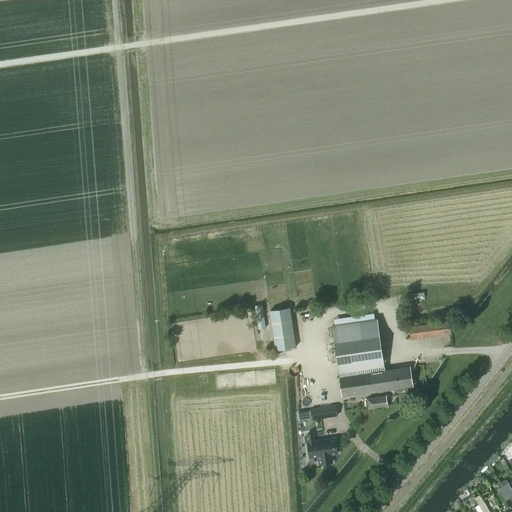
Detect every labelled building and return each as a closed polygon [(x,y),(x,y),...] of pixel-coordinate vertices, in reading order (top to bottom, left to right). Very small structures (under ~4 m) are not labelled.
[(265,319),(263,311),(262,304),(254,305),(255,313),(253,313),(254,321),(257,321),(258,329),(266,328),(265,319)] [(296,347),(290,307),(269,310),(275,350),(296,347)] [(413,386),(410,366),(385,370),(377,319),(332,325),(339,376),(340,376),(343,396),(395,389),(395,391),(396,392),(402,391),(403,390),(403,388),(413,386)] [(410,339),(451,334),(449,321),(409,326),(410,339)] [(368,408),(387,406),(386,395),(367,398),(368,408)] [(312,419),(337,415),(336,405),(300,410),(302,419),(312,418),(312,419)] [(312,434),(307,434),(307,440),(310,457),(319,456),(320,464),(332,462),(331,454),(338,453),(335,438),(315,441),(313,433),(312,434)] [(502,486),(510,498),(511,496),(511,489),(508,483),(502,486)] [(497,489),(504,501),(510,498),(502,486),(497,489)] [(495,511),(493,511),(489,511),(484,501),(478,504),(482,511),(495,511)]
